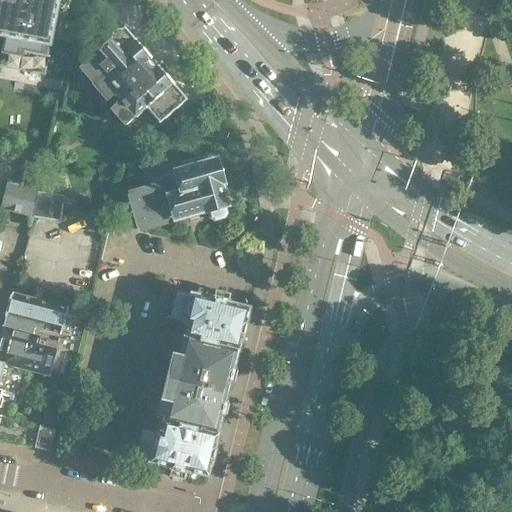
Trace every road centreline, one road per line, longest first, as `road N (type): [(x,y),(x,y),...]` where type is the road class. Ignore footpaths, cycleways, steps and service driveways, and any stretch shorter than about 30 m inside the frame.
road 1 (primary): [(349,179),(330,213),(257,511)]
road 2 (secondary): [(188,0),(349,179)]
road 3 (residential): [(179,511),(0,471)]
road 4 (primary): [(292,511),(335,338)]
road 5 (primary): [(511,245),(439,203),(368,143)]
road 6 (primary): [(335,338),(370,298),(399,285),(482,277)]
road 7 (secondary): [(368,143),(253,31)]
road 8 (tertiary): [(396,0),(336,39),(253,31)]
road 9 (primary): [(335,338),(363,193)]
road 10 (primary): [(363,193),(410,234),(482,277)]
road 11 (tertiary): [(398,0),(368,143)]
